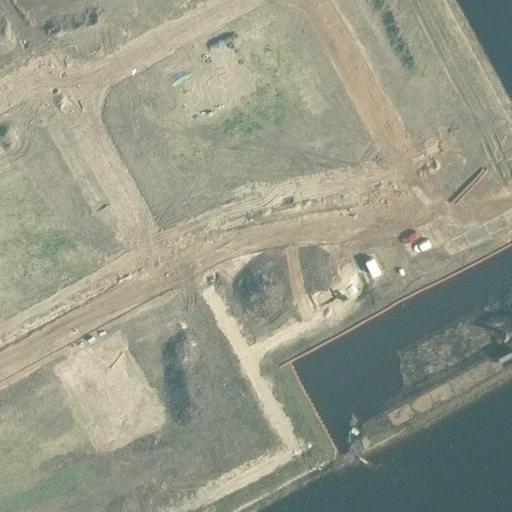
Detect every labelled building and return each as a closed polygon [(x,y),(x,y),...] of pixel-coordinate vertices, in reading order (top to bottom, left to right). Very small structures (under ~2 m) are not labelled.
[(129,0),(145,30),(167,18),(157,0),(129,0)] [(157,0),(167,18),(189,6),(185,0),(157,0)] [(381,0),(383,3),(350,21),(362,43),(397,23),(386,2),(388,0),(381,0)] [(275,11),(255,22),(273,54),(292,43),(275,11)] [(255,22),(237,32),(255,64),(273,54),(255,22)] [(397,23),(362,43),(374,65),(407,46),(411,53),(421,47),(418,40),(409,45),(397,23)] [(237,32),(217,43),(235,75),(255,64),(237,32)] [(419,72),(387,89),(399,111),(434,92),(423,70),(434,64),(430,56),(415,65),(419,72)] [(294,69),(284,75),(288,82),(297,76),(298,76),(294,69)] [(298,76),(297,76),(301,83),(303,87),(310,83),(304,73),(298,76)] [(284,75),(273,80),(277,88),(287,82),(288,82),(284,75)] [(288,82),(287,82),(291,89),(301,83),(297,76),(288,82)] [(266,85),(255,90),(259,97),(270,92),(266,85)] [(283,92),(272,98),(276,105),(287,99),(283,92)] [(434,92),(399,111),(411,133),(442,116),(446,123),(462,115),(458,107),(446,114),(434,92)] [(243,114),(233,119),(237,126),(247,121),(243,114)] [(345,117),(325,128),(343,160),(363,149),(345,117)] [(233,119),(222,125),(226,132),(237,126),(233,119)] [(10,121),(0,126),(0,154),(8,169),(29,157),(34,166),(41,162),(35,151),(28,155),(10,121)] [(325,128),(307,137),(325,170),(343,160),(325,128)] [(307,137),(290,147),(307,179),(325,170),(307,137)] [(193,141),(183,147),(187,154),(197,148),(193,141)] [(172,145),(162,150),(165,157),(176,152),(172,145)] [(290,147),(270,158),(287,190),(307,179),(290,147)] [(162,150),(151,156),(155,163),(165,157),(162,150)] [(234,150),(214,161),(231,193),(251,183),(234,150)] [(214,161),(196,171),(214,203),(231,193),(214,161)] [(196,171),(178,181),(196,213),(214,203),(196,171)] [(178,181),(158,192),(176,224),(196,213),(178,181)] [(66,205),(55,211),(59,218),(69,212),(66,205)] [(55,211),(45,217),(48,224),(59,218),(55,211)] [(92,223),(69,236),(90,275),(114,262),(92,223)] [(19,230),(9,236),(13,243),(23,237),(19,230)] [(9,236),(0,241),(0,245),(2,249),(13,243),(9,236)] [(69,236),(45,248),(67,288),(90,275),(69,236)] [(45,248),(22,261),(44,300),(67,288),(45,248)] [(22,261),(0,273),(0,275),(21,313),(44,300),(22,261)] [(0,275),(0,324),(21,313),(0,275)] [(169,316),(167,317),(168,319),(177,336),(177,337),(210,320),(209,318),(200,302),(199,300),(197,301),(169,316)] [(210,320),(177,337),(178,338),(187,355),(188,356),(220,339),(219,337),(210,321),(210,320)] [(220,339),(188,356),(188,357),(198,374),(198,375),(230,358),(230,356),(221,340),(220,339)] [(141,344),(134,347),(139,358),(147,354),(141,344)] [(147,354),(139,358),(145,368),(152,365),(147,354)] [(230,358),(198,375),(199,376),(208,393),(208,394),(241,377),(240,375),(231,359),(230,358)] [(241,377),(208,394),(209,395),(218,412),(219,413),(251,396),(250,394),(241,378),(241,377)] [(161,382),(154,385),(160,396),(167,392),(161,382)] [(41,383),(19,395),(39,430),(60,419),(65,427),(72,423),(66,413),(60,416),(41,383)] [(167,392),(160,396),(166,406),(173,403),(167,392)] [(19,395),(0,405),(0,411),(16,440),(9,444),(15,454),(22,451),(17,442),(39,430),(19,395)] [(251,396),(219,413),(219,414),(229,431),(229,432),(261,414),(261,413),(252,397),(251,396)] [(261,414),(229,432),(230,433),(239,450),(239,451),(272,433),(271,432),(262,416),(261,414)] [(182,419),(175,423),(181,434),(188,430),(182,419)] [(163,425),(150,433),(154,442),(168,434),(163,425)] [(188,430),(181,434),(187,444),(194,441),(188,430)] [(272,433),(239,451),(240,452),(249,469),(250,471),(253,470),(280,454),(283,453),(281,451),(272,435),(272,433)] [(141,437),(126,445),(131,454),(146,446),(141,437)] [(126,445),(112,453),(116,462),(131,454),(126,445)] [(182,456),(163,467),(180,498),(200,487),(182,456)] [(203,457),(196,461),(202,472),(209,468),(203,457)] [(103,458),(88,466),(93,475),(108,467),(103,458)] [(88,466),(74,474),(78,483),(93,475),(88,466)] [(163,467),(144,477),(161,509),(180,498),(163,467)] [(209,468),(202,472),(207,482),(214,478),(209,468)] [(144,477),(125,487),(138,511),(154,511),(161,509),(144,477)] [(54,478),(39,486),(43,493),(58,485),(54,478)] [(39,486),(28,492),(32,499),(43,493),(39,486)] [(138,511),(125,487),(106,498),(113,511),(138,511)] [(113,511),(106,498),(87,508),(88,511),(113,511)]
